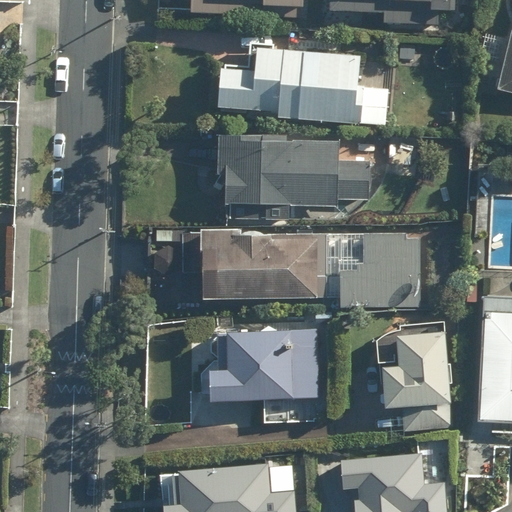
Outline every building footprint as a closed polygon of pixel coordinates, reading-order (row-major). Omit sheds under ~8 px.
[(306,0),(204,0),(204,6),(210,6),(210,17),(305,22),(306,0)] [(511,29),(510,29),(496,89),(511,92),(511,29)] [(278,118),(385,124),(387,90),(356,87),(359,57),(255,46),(252,71),(219,68),(218,107),(277,110),(278,118)] [(227,184),(227,218),(290,221),(290,206),(337,206),(337,200),(337,160),(337,157),(337,141),(286,141),(286,135),(216,136),(216,184),(227,184)] [(316,237),(183,231),(183,249),(155,248),(153,272),(202,274),(201,296),(313,297),(316,237)] [(365,270),(338,271),(338,305),(420,304),(419,237),(364,236),(365,270)] [(511,311),(483,311),(479,421),(511,422),(511,311)] [(207,369),(208,400),(320,398),(319,329),(221,331),(222,369),(207,369)] [(377,367),(381,407),(404,406),(406,428),(450,425),(442,331),(394,335),(397,365),(377,367)] [(419,446),(322,461),(323,481),(339,480),(333,498),(334,511),(435,511),(435,482),(417,478),(419,446)] [(270,511),(270,502),(286,502),(287,471),(179,469),(178,481),(158,481),(158,511),(270,511)]
